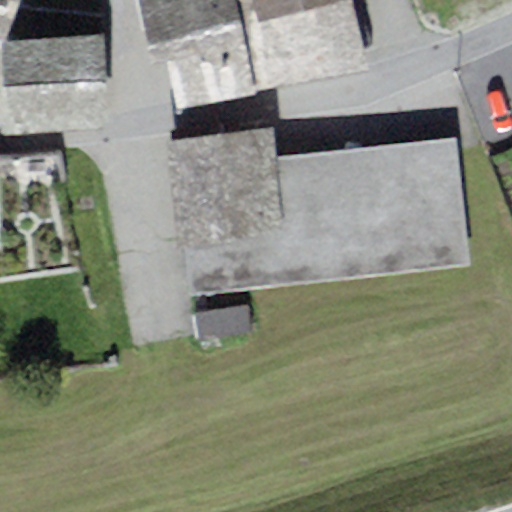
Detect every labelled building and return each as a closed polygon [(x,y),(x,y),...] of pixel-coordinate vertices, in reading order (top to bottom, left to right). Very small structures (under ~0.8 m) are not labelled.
[(18,0),(0,0),(0,40),(1,41),(18,0)] [(136,0),(152,64),(167,60),(178,107),(367,62),(352,0),(136,0)] [(106,40),(1,47),(6,123),(111,116),(106,40)] [(270,130),(166,143),(179,248),(188,247),(283,235),(274,157),(270,130)] [(274,157),(283,235),(188,247),(194,295),(470,262),(454,135),(274,157)] [(247,307),(195,313),(199,342),(251,335),(247,307)]
